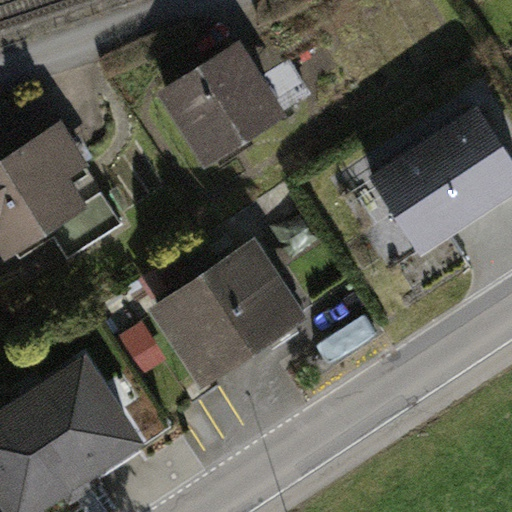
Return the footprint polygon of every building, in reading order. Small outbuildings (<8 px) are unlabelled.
[(270,131),(228,58),(153,101),(196,174),(270,131)] [(511,138),(480,91),(366,166),(418,243),(511,180),(511,138)] [(0,265),(0,266),(92,213),(50,139),(0,168),(0,265)] [(257,232),(149,304),(200,381),(308,310),(257,232)] [(88,347),(0,404),(0,501),(7,511),(28,511),(146,435),(88,347)]
